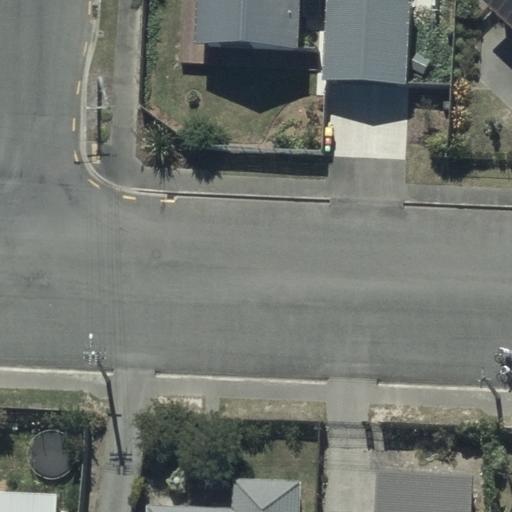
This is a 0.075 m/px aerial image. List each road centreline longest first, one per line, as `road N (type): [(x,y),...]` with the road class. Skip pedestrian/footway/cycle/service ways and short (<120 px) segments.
road 1 (residential): [(511,294),(31,272)]
road 2 (residential): [(31,272),(44,0)]
